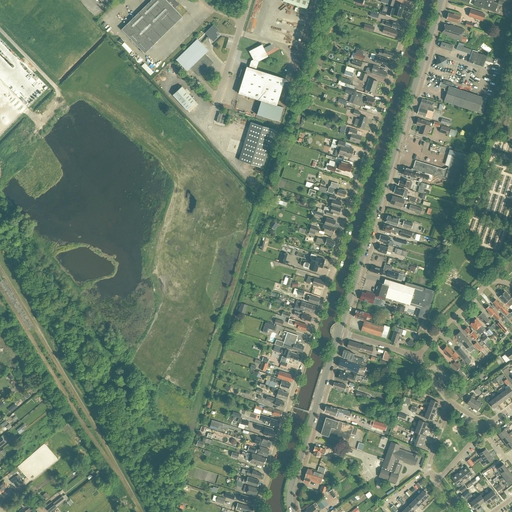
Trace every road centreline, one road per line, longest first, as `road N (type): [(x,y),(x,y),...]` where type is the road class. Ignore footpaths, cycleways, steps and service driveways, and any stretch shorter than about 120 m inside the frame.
road 1 (unclassified): [(256,511),(415,0)]
road 2 (secondary): [(338,331),(441,0)]
road 3 (secondary): [(291,511),(290,486),(338,331)]
road 4 (residential): [(417,356),(487,283),(511,286)]
